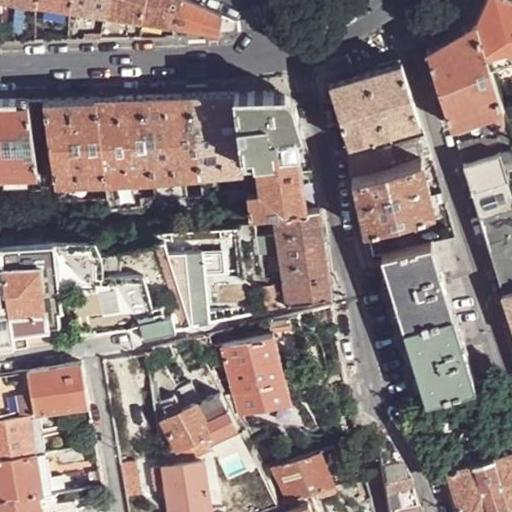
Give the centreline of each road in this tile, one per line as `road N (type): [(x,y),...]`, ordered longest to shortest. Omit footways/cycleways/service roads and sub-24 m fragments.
road 1 (residential): [(283,53),(309,97),(330,169),(372,405),(413,462),(433,511)]
road 2 (residential): [(511,380),(399,4)]
road 3 (tertiary): [(0,71),(204,66),(283,53)]
road 4 (residential): [(120,511),(93,347)]
road 5 (tertiary): [(283,53),(327,41),(399,4)]
